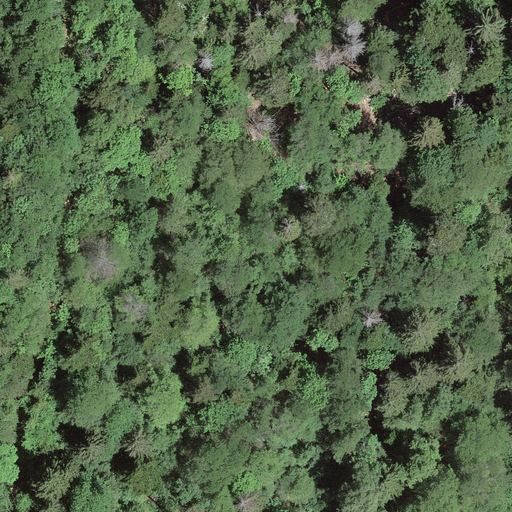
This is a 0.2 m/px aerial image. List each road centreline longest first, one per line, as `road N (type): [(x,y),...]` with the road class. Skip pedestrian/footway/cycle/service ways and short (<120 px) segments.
road 1 (track): [(6,511),(5,464),(59,276),(71,67),(57,0)]
road 2 (track): [(493,511),(511,228)]
road 3 (track): [(511,129),(492,0)]
